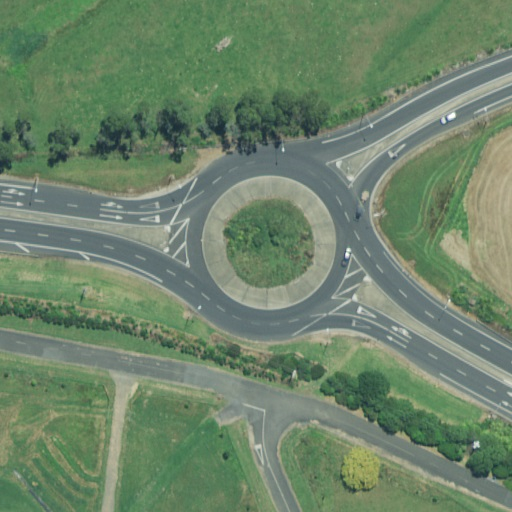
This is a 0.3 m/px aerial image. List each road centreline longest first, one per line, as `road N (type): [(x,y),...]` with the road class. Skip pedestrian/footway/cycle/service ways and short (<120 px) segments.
road 1 (primary): [(278,164),(367,134),(511,64)]
road 2 (trunk): [(511,397),(368,318),(306,309)]
road 3 (primary): [(511,94),(386,158),(344,226)]
road 4 (trunk): [(344,226),(414,305),(511,365)]
road 5 (trunk): [(205,289),(119,250),(0,229)]
road 6 (trunk): [(0,192),(119,207),(198,203)]
